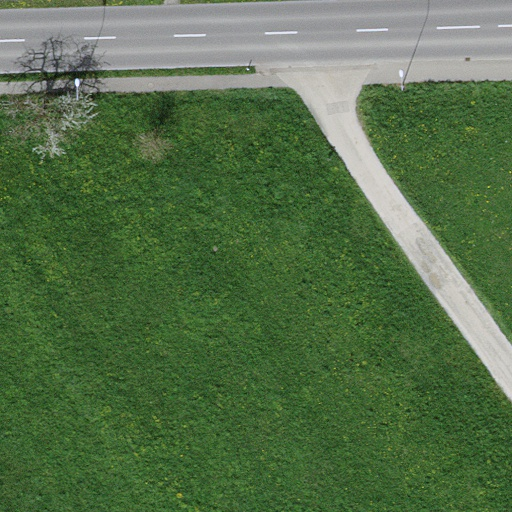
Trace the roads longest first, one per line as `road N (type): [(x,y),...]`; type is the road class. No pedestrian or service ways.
road 1 (secondary): [(0,40),(511,24)]
road 2 (track): [(309,31),(337,130),(511,375)]
